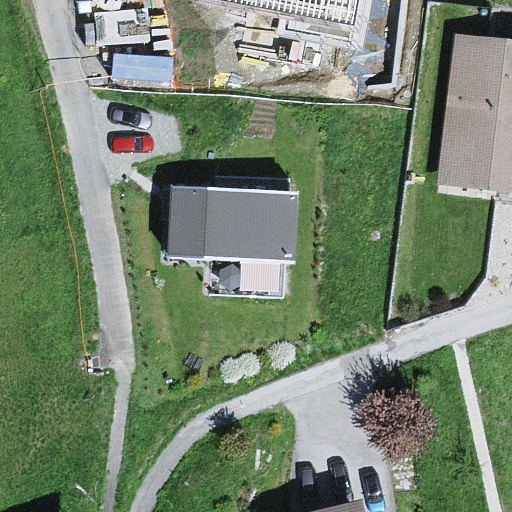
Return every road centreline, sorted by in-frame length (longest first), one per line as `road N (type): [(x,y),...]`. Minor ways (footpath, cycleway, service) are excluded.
road 1 (residential): [(54,0),(113,254),(125,369)]
road 2 (residential): [(511,308),(242,406)]
